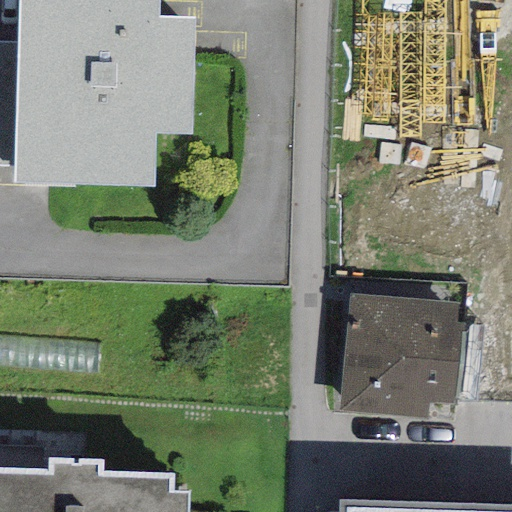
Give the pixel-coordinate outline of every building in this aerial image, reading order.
[(13,168),(12,184),(154,189),(156,134),(192,135),(196,19),(160,18),(160,0),(17,0),(16,45),(13,168)] [(0,168),(13,168),(16,45),(0,44),(0,168)] [(403,247),(485,248),(486,192),(405,190),(403,247)] [(347,296),(340,413),(427,419),(427,404),(452,405),(459,303),(347,296)] [(188,511),(189,493),(173,492),(174,473),(102,471),(102,461),(47,459),(47,471),(0,469),(0,511),(188,511)] [(511,511),(511,504),(338,500),(337,511),(511,511)]
